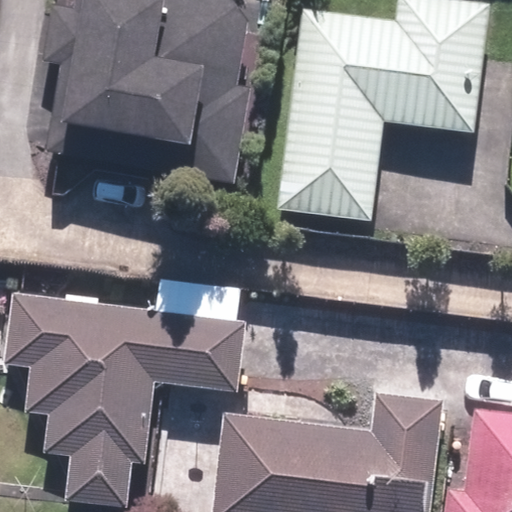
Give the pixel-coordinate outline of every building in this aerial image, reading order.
[(261,0),(82,0),(81,9),(61,6),(52,60),(83,65),(79,91),(74,122),(171,137),(165,171),(245,183),(260,86),(248,85),(261,0)] [(404,0),(402,21),(308,10),(283,210),(377,222),(389,120),(481,131),(497,3),(470,0),(404,0)] [(10,366),(36,369),(32,408),(53,410),(49,450),(75,453),(70,498),(134,504),(138,462),(150,463),(158,381),(241,390),(248,318),(17,295),(10,366)] [(437,511),(449,404),(383,397),(380,430),(228,413),(216,511),(437,511)] [(511,511),(511,407),(479,404),(470,485),(450,483),(447,511),(511,511)]
